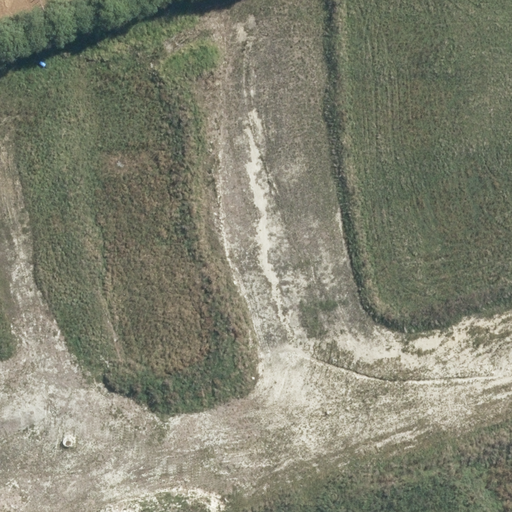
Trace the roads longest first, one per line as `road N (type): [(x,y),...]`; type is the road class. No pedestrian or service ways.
road 1 (residential): [(262,0),(257,87),(267,240),(329,421)]
road 2 (residential): [(84,498),(0,239)]
road 3 (residential): [(84,498),(329,421)]
road 4 (residential): [(329,421),(511,362)]
